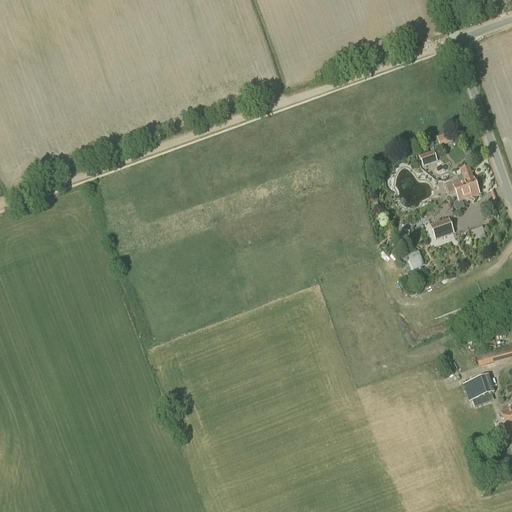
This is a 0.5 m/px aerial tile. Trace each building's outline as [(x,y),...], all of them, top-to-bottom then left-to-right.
[(440,146),(447,143),(444,135),(437,138),(440,146)] [(422,168),(437,163),(433,153),(419,158),(422,168)] [(448,198),(456,195),(459,203),(479,196),(473,179),(469,168),(460,171),(462,176),(457,178),(460,184),(454,186),(453,183),(444,186),(448,198)] [(435,242),(454,235),(449,220),(429,227),(435,242)] [(402,230),(401,238),(408,240),(410,232),(402,230)] [(400,260),(406,274),(424,267),(418,252),(400,260)] [(479,368),(511,359),(511,347),(476,356),(479,368)] [(488,377),(482,379),(462,386),(468,403),(472,402),(491,395),(494,394),(488,377)] [(509,436),(511,434),(511,409),(501,413),(509,436)]
